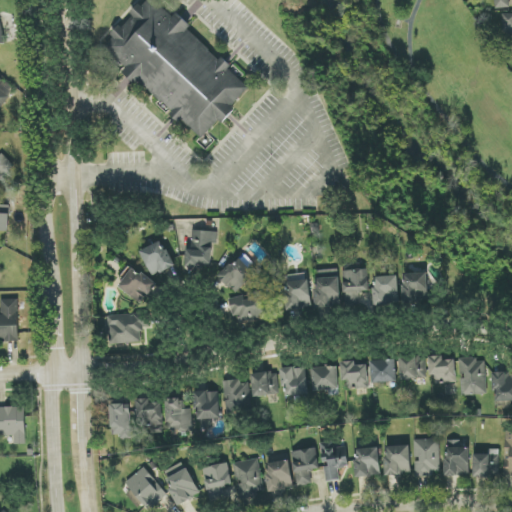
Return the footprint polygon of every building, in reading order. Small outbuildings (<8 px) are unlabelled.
[(250,88),(229,70),(231,68),(187,31),(190,27),(157,0),(148,0),(142,7),(139,5),(113,37),(114,37),(105,47),(129,67),(124,72),(181,120),(203,139),(219,119),(222,122),(250,88)] [(494,0),(495,9),(511,8),(511,0),(494,0)] [(511,14),(503,14),(504,36),(511,35),(511,14)] [(15,86),(0,77),(0,107),(3,109),(15,86)] [(0,156),(0,180),(15,167),(3,154),(0,156)] [(0,231),(9,232),(10,206),(0,205),(0,231)] [(186,268),(201,269),(201,265),(214,266),(215,232),(193,231),(192,250),(187,250),(186,268)] [(140,251),(153,277),(175,266),(163,241),(140,251)] [(256,273),(251,269),(255,264),(242,253),(219,279),(237,295),(256,273)] [(119,288),(143,304),(157,284),(130,266),(122,277),(125,279),(119,288)] [(341,306),(340,269),(315,271),(317,307),(341,306)] [(369,270),(344,271),(345,307),(361,307),(360,292),(370,291),(369,270)] [(418,303),(418,298),(429,298),(428,273),(403,274),(404,303),(418,303)] [(389,305),(388,300),(399,299),(398,276),(378,277),(378,287),(374,288),(375,306),(389,305)] [(287,282),(288,310),(311,309),(310,280),(287,282)] [(229,298),(233,317),(242,315),(243,325),(288,317),(285,301),(269,304),(266,292),(229,298)] [(0,315),(0,341),(20,341),(19,300),(1,300),(2,315),(0,315)] [(109,315),(110,345),(141,343),(141,329),(150,329),(149,314),(109,315)] [(430,357),(430,375),(436,375),(436,384),(456,383),(456,360),(444,360),(444,356),(430,357)] [(401,380),(427,379),(426,357),(400,358),(401,380)] [(460,360),(461,396),(487,395),(485,359),(460,360)] [(397,361),(372,360),(372,382),(397,383),(397,361)] [(369,388),(368,365),(356,365),(356,362),(341,362),(342,381),(348,381),(348,389),(369,388)] [(309,395),(307,367),(282,369),(284,397),(309,395)] [(313,390),(339,389),(338,367),(312,368),(313,390)] [(279,373),(253,373),(253,396),(279,396),(279,373)] [(511,401),(511,373),(493,374),(493,391),(497,391),(497,402),(511,401)] [(240,384),(240,381),(225,381),(226,414),(250,413),(250,384),(240,384)] [(220,391),(195,393),(197,422),(221,421),(220,391)] [(162,403),(151,403),(151,399),(137,399),(139,425),(144,425),(145,434),(164,433),(162,403)] [(179,437),(179,432),(193,432),(192,409),(182,410),(181,399),(168,399),(169,438),(179,437)] [(130,405),(111,405),(112,438),(131,437),(130,405)] [(0,407),(0,436),(15,436),(15,445),(27,444),(25,407),(0,407)] [(441,475),(440,440),(414,440),(415,460),(416,476),(441,475)] [(470,448),(461,448),(461,441),(447,440),(446,476),(470,477),(470,448)] [(349,467),(346,447),(333,449),(332,442),(321,444),(324,465),(327,482),(340,480),(338,469),(349,467)] [(410,446),(391,446),(391,456),(385,456),(385,475),(411,474),(410,446)] [(292,452),(298,487),(313,484),(310,471),(320,470),(316,448),(292,452)] [(358,477),(380,477),(380,448),(357,449),(358,477)] [(474,477),(499,477),(500,456),(475,455),(474,477)] [(234,464),(241,498),(265,493),(258,459),(234,464)] [(266,464),(271,492),(294,488),(290,460),(266,464)] [(226,499),(224,486),(232,485),(230,465),(205,467),(208,501),(226,499)] [(149,511),(168,497),(146,468),(126,483),(149,511)] [(167,478),(178,505),(201,496),(190,469),(167,478)]
